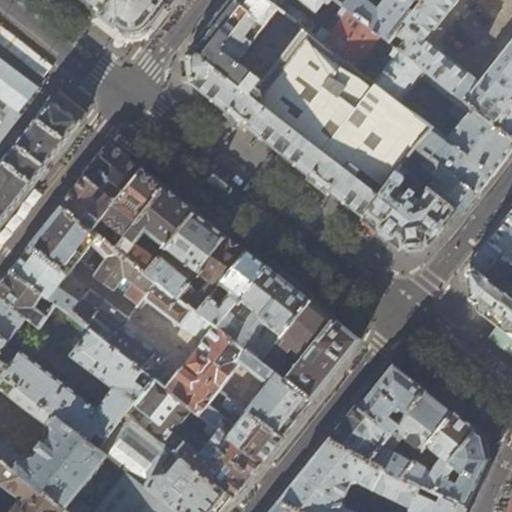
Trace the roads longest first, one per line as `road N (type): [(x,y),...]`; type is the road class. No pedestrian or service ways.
road 1 (tertiary): [(122,98),(407,312)]
road 2 (residential): [(248,511),(407,312)]
road 3 (residential): [(122,98),(0,254)]
road 4 (residential): [(407,312),(511,179)]
road 5 (tertiary): [(0,7),(122,98)]
road 6 (tertiary): [(407,312),(511,393)]
road 7 (residential): [(200,0),(122,98)]
